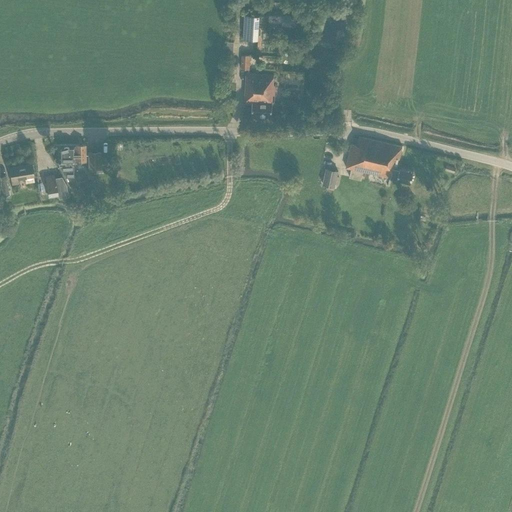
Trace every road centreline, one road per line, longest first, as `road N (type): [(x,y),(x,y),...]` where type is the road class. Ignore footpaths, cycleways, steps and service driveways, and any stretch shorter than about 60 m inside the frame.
road 1 (tertiary): [(511,166),(352,130),(38,132),(0,143)]
road 2 (track): [(227,130),(227,192),(212,212),(77,260),(17,272),(0,285)]
